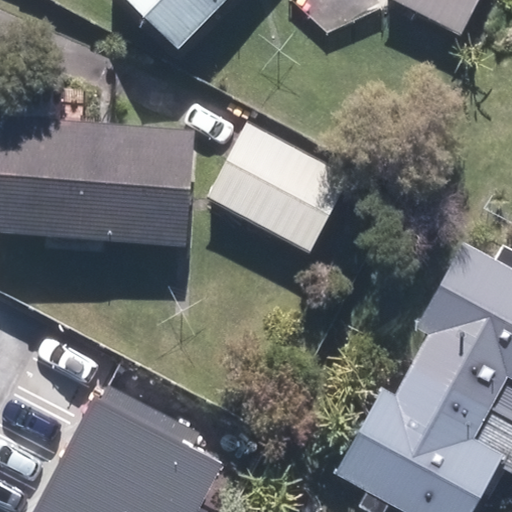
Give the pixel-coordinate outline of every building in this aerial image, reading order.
[(151,0),(191,34),(219,0),(151,0)] [(477,0),(419,0),(466,22),(477,0)] [(196,117),(12,109),(8,215),(191,223),(196,117)] [(354,163),(252,117),(220,187),(322,233),(354,163)] [(511,248),(471,226),(423,314),(433,319),(403,374),(393,369),(345,459),(443,511),(476,511),(511,445),(511,439),(486,426),(511,377),(511,248)] [(0,511),(23,511),(62,511),(64,453),(9,451),(13,358),(0,357),(0,511)]
